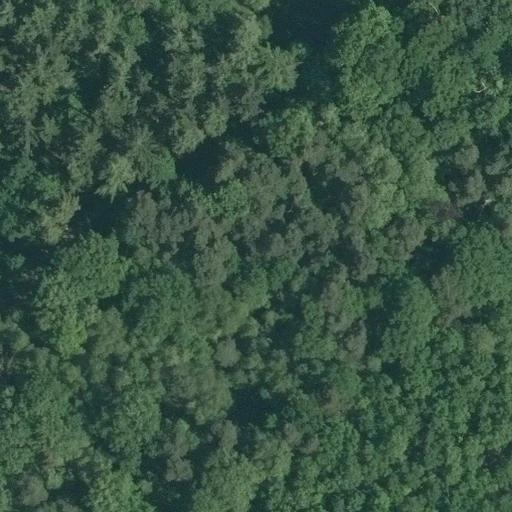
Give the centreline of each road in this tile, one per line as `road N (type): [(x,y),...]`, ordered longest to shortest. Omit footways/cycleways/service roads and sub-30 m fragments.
road 1 (track): [(0,217),(90,204),(191,346),(237,438),(248,511)]
road 2 (track): [(90,204),(179,185),(267,148),(338,60)]
